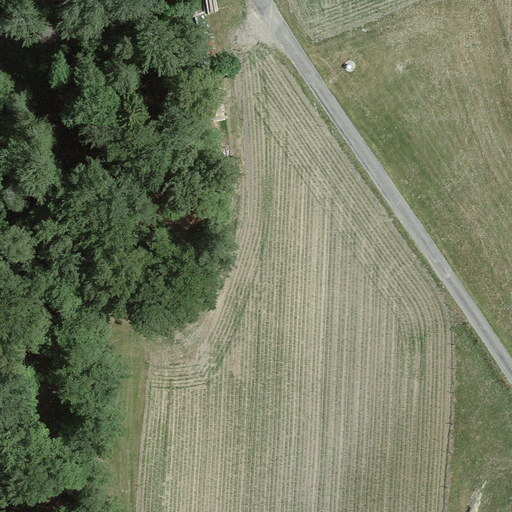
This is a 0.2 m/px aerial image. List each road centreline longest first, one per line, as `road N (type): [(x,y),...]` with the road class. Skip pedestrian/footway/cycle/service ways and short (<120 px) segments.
road 1 (unclassified): [(511,370),(263,0)]
road 2 (unclassified): [(132,0),(0,38)]
